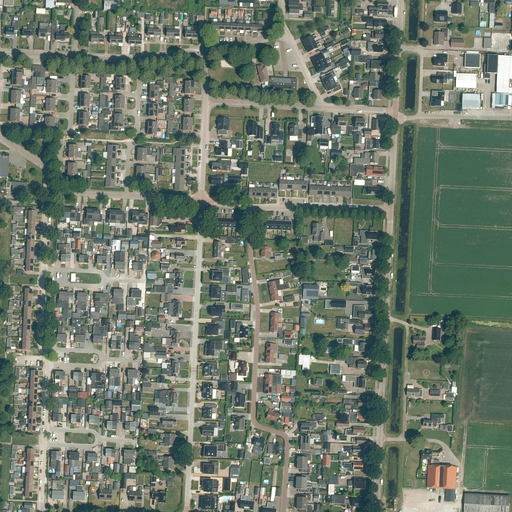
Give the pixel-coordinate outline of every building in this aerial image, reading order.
[(123,3),(123,0),(104,0),(104,10),(120,11),(120,2),(123,3)] [(369,17),(373,17),(377,17),(377,13),(387,14),(387,11),(387,7),(388,7),(388,4),(387,4),(388,3),(378,2),(377,8),(369,7),(369,17)] [(447,22),(448,13),(442,12),(442,13),(436,13),(436,18),(435,18),(435,22),(447,22)] [(231,24),(230,24),(226,24),(226,20),(223,20),(223,24),(225,24),(224,30),(231,31),(231,24)] [(238,25),(236,25),(232,25),(233,21),(230,20),(230,24),(231,24),(231,31),(237,31),(238,25)] [(382,28),(386,28),(387,21),(374,20),(374,27),(377,27),(377,29),(382,29),(382,28)] [(7,30),(6,36),(14,36),(14,31),(18,31),(18,25),(19,22),(12,21),(12,24),(12,27),(7,27),(7,30)] [(244,25),(242,25),(239,25),(239,21),(236,21),(236,25),(238,25),(237,31),(244,31),(244,25)] [(68,40),(68,31),(62,31),(60,31),(57,31),(57,22),(53,22),(52,35),(56,35),(56,41),(61,41),(62,42),(63,42),(64,41),(64,39),(68,40)] [(257,26),(257,32),(263,32),(264,26),(259,26),(259,22),(256,22),(255,26),(257,26)] [(23,31),(23,37),(30,37),(30,36),(35,37),(35,33),(35,27),(35,23),(31,23),(31,26),(29,26),(29,32),(23,31)] [(39,31),(39,38),(47,38),(47,34),(51,34),(52,28),(48,27),(48,24),(40,24),(39,31)] [(448,37),(448,30),(442,30),(442,33),(435,33),(435,46),(443,46),(444,41),(444,37),(446,37),(448,37)] [(305,47),(315,43),(314,40),(317,38),(316,35),(312,37),(303,41),(305,47)] [(464,48),(464,40),(452,40),(451,48),(464,48)] [(315,43),(305,47),(308,53),(318,49),(321,47),(320,44),(316,46),(315,43)] [(368,43),(367,52),(374,52),(382,53),(382,46),(377,46),(377,45),(375,45),(375,43),(368,43)] [(480,69),(481,55),(466,54),(465,68),(480,69)] [(447,56),(440,55),(439,55),(439,59),(434,58),(434,66),(444,66),(444,62),(447,63),(447,56)] [(315,67),(330,60),(329,58),(324,60),(323,56),(317,59),(316,58),(312,60),(313,64),(314,64),(315,67)] [(383,62),(372,62),(373,57),(366,57),(357,56),(357,63),(371,64),(371,70),(383,71),(383,62)] [(510,56),(488,56),(488,64),(484,64),(483,79),(490,79),(490,74),(497,74),(496,93),(509,93),(510,56)] [(337,68),(340,67),(346,64),(349,62),(347,58),(344,59),(341,61),(341,62),(335,65),(337,68)] [(330,60),(315,67),(317,70),(316,70),(318,74),(325,70),(324,70),(328,68),(330,67),(331,65),(330,62),(331,62),(330,60)] [(262,68),(262,65),(257,67),(261,83),(269,82),(266,67),(262,68)] [(12,79),(21,80),(22,76),(24,76),(24,70),(16,69),(16,73),(13,73),(12,79)] [(324,86),(334,82),(332,78),(336,76),(333,71),(326,74),(327,77),(322,80),(323,83),(322,83),(324,86)] [(448,80),(448,79),(448,74),(442,73),(442,77),(433,77),(433,84),(447,84),(448,80)] [(476,89),(477,75),(456,74),(456,88),(476,89)] [(296,97),(297,81),(297,79),(270,78),(270,81),(272,81),(271,95),(296,97)] [(21,80),(12,79),(12,86),(14,86),(14,89),(23,89),(30,90),(31,90),(31,86),(31,84),(28,84),(27,86),(24,85),(24,80),(21,80)] [(150,92),(159,93),(159,89),(163,90),(164,82),(157,81),(156,86),(150,86),(150,92)] [(334,82),(324,86),(325,90),(326,89),(328,92),(333,90),(335,93),(342,90),(339,84),(336,85),(334,82)] [(125,92),(125,85),(116,85),(116,88),(112,88),(112,91),(113,91),(113,94),(117,94),(117,91),(125,92)] [(362,99),(362,90),(358,90),(358,85),(349,85),(349,91),(355,91),(354,99),(362,99)] [(380,100),(381,92),(375,91),(375,87),(369,87),(369,93),(373,94),(373,100),(380,100)] [(444,102),(444,93),(438,93),(438,97),(432,97),(432,103),(431,103),(431,107),(435,107),(435,106),(441,106),(441,101),(444,102)] [(508,106),(509,96),(506,96),(506,95),(496,94),(492,94),(492,109),(504,109),(504,107),(495,106),(495,105),(508,106)] [(480,109),(480,95),(463,95),(462,109),(480,109)] [(314,130),(314,133),(314,135),(321,135),(325,136),(326,128),(322,128),(323,118),(311,117),(311,124),(314,124),(314,130),(313,130),(314,130)] [(228,131),(228,120),(218,119),(218,130),(218,135),(227,136),(227,131),(228,131)] [(346,127),(347,119),(338,119),(338,123),(334,122),(334,129),(334,134),(340,135),(341,126),(346,127)] [(364,128),(364,120),(356,120),(355,127),(354,127),(353,131),(358,131),(358,127),(364,128)] [(118,128),(123,128),(123,122),(114,121),(114,125),(110,125),(110,131),(118,131),(118,128)] [(262,139),(262,128),(257,128),(257,124),(249,124),(248,136),(256,136),(256,139),(262,139)] [(271,137),(271,140),(283,141),(283,133),(279,133),(279,125),(272,125),(271,136),(271,137)] [(302,139),(302,133),(298,133),(298,126),(290,126),(290,136),(298,137),(297,139),(302,139)] [(378,150),(379,141),(373,141),(373,142),(367,141),(366,142),(365,151),(373,151),(373,149),(378,150)] [(216,151),(216,153),(217,154),(217,156),(227,156),(231,156),(232,149),(228,149),(226,149),(227,142),(221,142),(220,149),(217,149),(217,150),(216,151)] [(146,156),(151,156),(152,152),(150,152),(150,147),(143,146),(143,149),(138,149),(137,155),(146,156)] [(176,154),(185,155),(186,150),(186,147),(181,147),(181,146),(180,146),(179,149),(177,149),(176,154)] [(0,177),(8,178),(9,156),(1,156),(1,155),(0,154),(0,177)] [(370,154),(365,154),(365,160),(355,159),(354,164),(370,165),(370,163),(377,164),(378,154),(370,154)] [(246,175),(247,169),(247,163),(243,163),(243,160),(239,160),(239,168),(243,168),(242,175),(246,175)] [(212,171),(221,171),(226,171),(226,165),(230,166),(230,162),(226,162),(220,162),(220,164),(212,164),(212,168),(211,168),(211,169),(212,169),(212,171)] [(363,172),(363,168),(363,166),(351,166),(350,177),(356,177),(357,172),(363,172)] [(381,176),(381,169),(367,168),(366,175),(371,176),(377,177),(377,176),(381,176)] [(224,185),(224,177),(219,176),(219,179),(212,179),(211,185),(220,186),(220,185),(224,185)] [(365,181),(365,184),(364,190),(367,190),(367,195),(378,195),(378,194),(380,195),(380,191),(379,191),(379,188),(372,188),(372,184),(372,181),(365,181)] [(26,193),(27,183),(13,182),(12,193),(26,193)] [(25,215),(25,217),(35,218),(36,212),(33,212),(33,208),(26,208),(26,211),(25,211),(25,215)] [(66,218),(70,219),(70,209),(64,209),(64,214),(61,214),(60,214),(59,221),(59,224),(66,224),(66,221),(66,218)] [(70,209),(70,219),(73,219),(73,222),(80,222),(80,215),(76,215),(77,210),(70,209)] [(89,222),(93,222),(93,211),(87,210),(87,216),(84,215),(83,225),(89,225),(89,222)] [(99,211),(93,211),(93,222),(102,223),(102,216),(99,216),(99,211)] [(116,212),(110,211),(109,217),(107,217),(106,223),(109,224),(115,224),(116,221),(116,212)] [(122,217),(122,212),(116,212),(116,221),(115,224),(119,224),(125,224),(126,218),(122,217)] [(138,224),(138,222),(139,213),(133,213),(132,218),(130,218),(129,224),(132,224),(132,223),(138,224)] [(138,224),(138,225),(142,225),(147,226),(148,219),(145,219),(145,213),(139,213),(138,222),(138,224)] [(150,226),(156,226),(159,227),(161,224),(162,217),(156,217),(150,217),(150,226)] [(185,230),(185,225),(182,225),(182,224),(178,224),(178,226),(171,225),(170,233),(181,233),(181,230),(185,230)] [(324,242),(324,234),(320,234),(320,225),(313,225),(312,236),(318,236),(318,242),(324,242)] [(376,240),(377,233),(367,232),(367,237),(361,236),(361,244),(367,244),(367,239),(376,240)] [(181,240),(181,239),(177,239),(177,240),(172,239),(172,243),(177,243),(177,245),(177,248),(181,248),(181,245),(184,246),(185,240),(181,240)] [(214,252),(225,252),(225,246),(221,246),(222,243),(215,243),(214,252)] [(66,263),(66,245),(59,245),(58,251),(61,251),(61,258),(61,259),(61,263),(66,263)] [(270,258),(270,254),(268,254),(268,248),(261,248),(261,257),(268,257),(270,258)] [(154,260),(157,260),(160,258),(160,254),(157,252),(154,252),(151,254),(151,258),(154,260)] [(138,257),(138,271),(142,271),(142,268),(143,268),(143,267),(142,267),(143,264),(145,264),(146,257),(138,257)] [(362,272),(362,279),(373,280),(373,276),(374,276),(375,269),(370,269),(370,267),(363,267),(362,272)] [(212,275),(212,281),(221,282),(221,284),(225,284),(225,277),(229,277),(229,270),(219,269),(219,273),(213,273),(213,275),(212,275)] [(169,279),(183,280),(183,275),(181,275),(181,272),(174,271),(174,274),(170,274),(169,279)] [(169,279),(166,279),(166,284),(174,284),(173,287),(180,288),(180,285),(182,285),(183,280),(169,279)] [(269,283),(270,293),(277,291),(281,291),(289,289),(288,284),(282,285),(283,286),(281,287),(279,280),(275,281),(275,282),(269,283)] [(348,284),(348,287),(358,287),(358,289),(362,290),(362,295),(366,295),(370,296),(370,295),(375,296),(375,287),(362,286),(363,284),(358,284),(348,284)] [(314,292),(314,286),(304,286),(303,299),(318,300),(318,293),(314,292)] [(220,297),(221,288),(212,288),(212,299),(220,299),(220,297)] [(136,306),(136,291),(132,291),(132,294),(131,294),(131,295),(132,295),(131,298),(127,298),(127,307),(136,307),(136,306)] [(278,297),(277,291),(270,293),(272,302),(279,301),(281,300),(281,297),(278,297)] [(69,293),(64,293),(63,310),(68,311),(68,304),(72,305),(72,299),(72,297),(69,296),(69,293)] [(81,308),(82,294),(77,293),(77,297),(77,298),(77,301),(78,301),(78,306),(77,306),(76,310),(76,314),(73,313),(72,318),(80,318),(80,313),(81,313),(81,310),(81,308)] [(105,295),(100,295),(99,309),(102,309),(102,307),(107,308),(108,302),(105,302),(105,299),(105,298),(105,295)] [(169,309),(181,310),(181,305),(179,305),(179,302),(173,301),(173,304),(169,303),(169,304),(164,304),(164,309),(169,309)] [(224,313),(225,306),(216,306),(215,309),(211,309),(211,316),(212,316),(212,317),(213,318),(214,318),(214,317),(215,317),(221,317),(221,312),(224,313)] [(358,314),(358,319),(373,320),(374,312),(365,312),(365,307),(359,306),(358,314)] [(181,315),(181,310),(169,309),(169,315),(172,315),(172,317),(178,318),(178,315),(181,315)] [(271,323),(278,324),(278,318),(281,318),(281,314),(278,314),(271,314),(271,323)] [(341,323),(342,323),(342,330),(347,330),(348,324),(349,324),(349,325),(356,325),(357,321),(349,320),(341,319),(341,323)] [(223,330),(223,321),(213,321),(215,321),(214,325),(208,325),(207,331),(207,332),(207,333),(207,334),(208,335),(209,335),(210,335),(211,335),(213,335),(215,336),(215,335),(217,335),(218,329),(223,330)] [(247,339),(248,329),(242,328),(242,323),(237,323),(236,339),(247,339)] [(282,324),(278,324),(271,323),(270,333),(277,333),(282,333),(282,324)] [(373,333),(373,326),(364,325),(364,327),(356,327),(355,335),(364,336),(364,332),(373,333)] [(62,328),(62,342),(66,342),(66,339),(67,339),(67,338),(67,335),(64,335),(64,331),(71,331),(71,326),(62,326),(62,328)] [(440,341),(441,329),(433,329),(433,341),(440,341)] [(173,339),(180,339),(180,335),(177,334),(178,331),(171,331),(171,336),(173,336),(173,339)] [(425,351),(425,346),(426,338),(422,338),(422,337),(418,337),(418,338),(414,338),(413,338),(413,342),(414,342),(414,345),(418,345),(417,350),(425,351)] [(180,339),(173,339),(167,339),(166,345),(171,345),(170,347),(177,348),(177,344),(179,345),(180,339)] [(366,353),(367,344),(364,344),(365,340),(355,340),(355,346),(360,346),(359,352),(366,353)] [(222,350),(222,342),(216,342),(216,346),(214,346),(214,345),(206,344),(206,350),(205,350),(205,356),(214,357),(214,350),(222,350)] [(144,343),(144,353),(155,353),(166,354),(166,348),(155,348),(149,348),(149,344),(144,343)] [(266,354),(273,354),(273,348),(276,348),(276,345),(274,345),(267,344),(266,354)] [(273,360),(273,354),(266,354),(266,363),(273,364),(275,364),(275,360),(273,360)] [(359,362),(359,358),(349,358),(349,368),(358,369),(366,369),(366,363),(359,362)] [(167,369),(178,370),(178,365),(176,365),(176,361),(170,361),(170,365),(167,365),(167,369)] [(217,369),(217,363),(211,362),(211,366),(205,366),(205,377),(213,377),(213,369),(217,369)] [(237,374),(236,381),(242,381),(243,376),(246,376),(246,363),(239,363),(238,370),(237,370),(237,374)] [(331,366),(330,374),(340,375),(341,370),(341,366),(336,366),(331,366)] [(176,375),(178,375),(178,370),(167,369),(163,369),(162,375),(169,375),(169,377),(175,378),(176,375)] [(95,389),(95,388),(96,388),(96,374),(92,374),(91,377),(91,378),(91,381),(91,386),(87,386),(86,392),(91,392),(91,389),(95,389)] [(101,374),(96,374),(96,388),(95,388),(95,389),(103,389),(104,380),(105,380),(105,375),(101,375),(101,374)] [(272,376),(265,375),(265,385),(272,385),(276,385),(277,376),(275,376),(272,376)] [(365,389),(365,380),(359,380),(359,377),(345,376),(345,382),(358,383),(358,389),(365,389)] [(228,383),(228,395),(236,396),(236,391),(237,391),(237,383),(231,383),(231,384),(228,383)] [(151,392),(151,384),(142,384),(142,392),(151,392)] [(212,385),(204,384),(203,398),(211,399),(212,385)] [(272,385),(265,385),(264,394),(271,394),(276,395),(276,385),(272,385)] [(160,398),(160,399),(164,399),(177,399),(177,395),(175,394),(175,391),(168,391),(165,391),(160,391),(160,398)] [(132,393),(131,401),(135,401),(140,402),(141,393),(136,393),(132,393)] [(452,393),(446,393),(445,400),(454,401),(454,396),(453,396),(454,393),(452,393)] [(245,396),(236,396),(235,407),(243,408),(244,401),(245,401),(245,396)] [(160,399),(159,403),(164,403),(164,405),(165,405),(165,404),(167,404),(167,407),(169,407),(174,408),(174,404),(176,404),(177,399),(164,399),(160,399)] [(132,401),(131,411),(140,411),(140,402),(132,401)] [(366,408),(366,401),(355,401),(354,409),(358,409),(358,407),(366,408)] [(279,413),(292,414),(293,404),(281,403),(279,413)] [(216,409),(216,405),(209,405),(209,408),(204,408),(203,419),(211,419),(212,409),(216,409)] [(272,413),(273,411),(270,410),(269,412),(267,419),(276,422),(278,415),(272,413)] [(357,414),(354,414),(349,413),(349,422),(357,423),(357,420),(365,420),(365,414),(357,414)] [(130,417),(126,416),(126,414),(122,414),(121,423),(125,423),(125,426),(125,427),(125,431),(130,431),(130,417)] [(424,421),(424,427),(432,427),(437,427),(437,423),(440,424),(441,418),(444,418),(444,415),(437,415),(432,415),(432,418),(432,421),(424,421)] [(243,430),(243,420),(238,420),(238,417),(232,416),(232,422),(235,422),(235,430),(243,430)] [(163,419),(163,424),(159,424),(159,428),(172,429),(172,426),(176,426),(176,420),(173,420),(173,419),(168,419),(168,420),(163,419)] [(316,429),(316,422),(309,422),(309,425),(301,424),(301,431),(310,431),(310,428),(316,429)] [(217,428),(217,424),(211,424),(211,428),(203,428),(203,436),(213,436),(214,428),(217,428)] [(365,435),(365,429),(353,428),(353,430),(348,430),(346,430),(345,436),(357,436),(357,434),(365,435)] [(252,444),(251,449),(254,450),(261,452),(262,448),(264,441),(265,439),(262,438),(261,440),(255,438),(253,445),(252,444)] [(212,447),(205,447),(204,457),(216,458),(216,451),(226,452),(226,444),(212,444),(212,447)] [(309,449),(309,445),(300,444),(300,451),(306,451),(306,454),(314,455),(315,450),(309,449)] [(268,454),(272,454),(275,454),(282,455),(282,445),(275,445),(273,445),(272,451),(268,450),(268,454)] [(433,466),(434,460),(432,460),(433,452),(423,451),(422,459),(429,460),(429,466),(428,488),(447,489),(446,502),(455,502),(455,489),(457,468),(433,466)] [(297,464),(307,464),(307,461),(310,461),(311,456),(304,455),(304,458),(297,458),(297,464)] [(203,470),(202,473),(203,473),(203,474),(214,475),(214,467),(218,467),(218,462),(211,462),(211,466),(204,465),(204,470),(203,470)] [(344,469),(349,469),(349,472),(354,472),(354,470),(357,471),(357,470),(362,470),(362,467),(363,467),(363,464),(362,464),(351,463),(351,465),(344,464),(344,469)] [(307,467),(307,464),(297,464),(297,470),(304,470),(304,473),(310,473),(310,468),(307,467)] [(231,469),(230,479),(238,479),(239,469),(231,469)] [(125,489),(126,478),(136,479),(137,475),(122,474),(121,489),(125,489)] [(296,484),(306,484),(306,481),(309,482),(310,476),(304,476),(304,478),(297,478),(296,484)] [(329,476),(329,485),(330,485),(337,485),(338,476),(329,476)] [(365,486),(365,480),(354,479),(354,481),(348,481),(348,487),(354,487),(354,489),(362,489),(362,490),(365,490),(365,486)] [(207,493),(208,493),(209,493),(209,492),(212,492),(218,493),(218,490),(218,486),(218,481),(212,481),(212,480),(203,480),(203,488),(204,488),(204,492),(206,492),(207,493)] [(306,487),(306,484),(296,484),(296,490),(303,490),(303,493),(311,493),(311,488),(306,487)] [(166,494),(166,493),(159,493),(159,494),(153,493),(152,500),(158,500),(158,503),(162,504),(161,505),(164,505),(165,504),(166,504),(166,497),(167,497),(167,494),(166,494)] [(508,511),(510,496),(466,494),(464,511),(508,511)] [(218,495),(210,495),(210,499),(203,499),(202,499),(202,509),(203,509),(203,510),(206,511),(206,509),(214,510),(217,510),(218,503),(218,495)] [(297,504),(307,504),(307,501),(310,502),(310,496),(304,495),(304,499),(297,498),(297,504)] [(240,501),(239,509),(246,510),(248,496),(245,496),(244,501),(240,501)] [(360,508),(360,501),(349,501),(345,500),(345,496),(332,496),(332,504),(345,505),(349,505),(349,509),(352,509),(352,507),(360,508)] [(263,508),(262,511),(268,511),(270,503),(271,499),(268,499),(267,503),(267,509),(263,508)] [(234,511),(235,502),(230,502),(230,505),(225,505),(224,511),(234,511)] [(270,503),(268,511),(275,511),(276,510),(272,509),(273,504),(270,503)]
